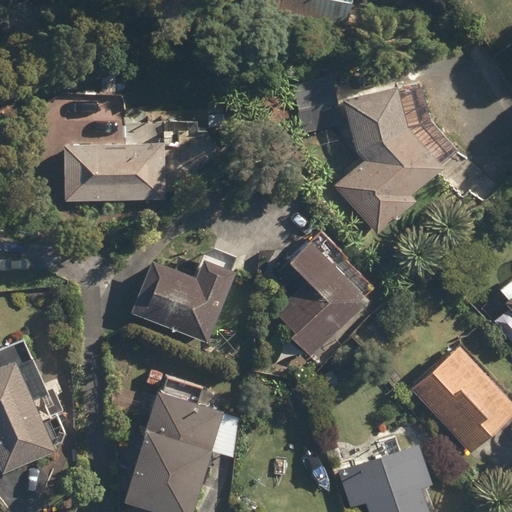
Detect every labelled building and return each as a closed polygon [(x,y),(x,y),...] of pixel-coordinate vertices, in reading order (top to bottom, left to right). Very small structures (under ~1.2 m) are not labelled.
[(267,0),(266,7),(348,21),(351,0),(267,0)] [(293,86),(304,132),(342,123),(331,77),(293,86)] [(334,184),(379,234),(418,199),(412,193),(445,164),(458,152),(428,117),(419,83),(401,88),(399,82),(343,96),(356,148),(364,157),(334,184)] [(254,102),(267,131),(290,122),(277,92),(254,102)] [(65,142),(66,199),(166,198),(165,140),(65,142)] [(292,335),(311,355),(370,297),(311,237),(290,257),(310,277),(276,311),(296,331),(292,335)] [(131,311),(207,340),(236,268),(232,267),(237,254),(225,249),(220,262),(204,256),(197,274),(152,257),(131,311)] [(511,277),(500,288),(509,299),(506,301),(511,307),(511,277)] [(360,335),(382,360),(396,349),(374,323),(360,335)] [(0,468),(1,468),(3,473),(57,448),(33,397),(48,390),(24,337),(0,347),(0,468)] [(439,434),(457,453),(465,445),(471,450),(511,411),(511,397),(460,342),(413,387),(449,425),(439,434)] [(147,381),(159,385),(162,373),(150,369),(147,381)] [(125,498),(169,511),(192,511),(212,449),(233,456),(238,416),(222,412),(223,408),(158,388),(125,498)] [(366,500),(369,511),(430,511),(421,485),(433,481),(419,442),(338,470),(350,505),(366,500)]
